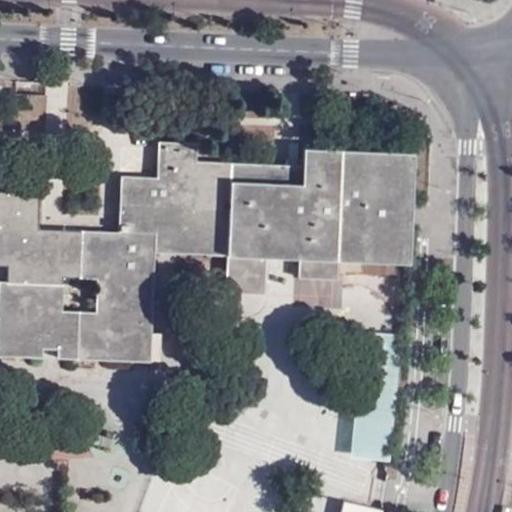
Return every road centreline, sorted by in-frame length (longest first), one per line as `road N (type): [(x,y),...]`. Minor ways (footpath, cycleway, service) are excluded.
road 1 (tertiary): [(0,37),(463,54)]
road 2 (unclassified): [(463,54),(463,338),(441,511)]
